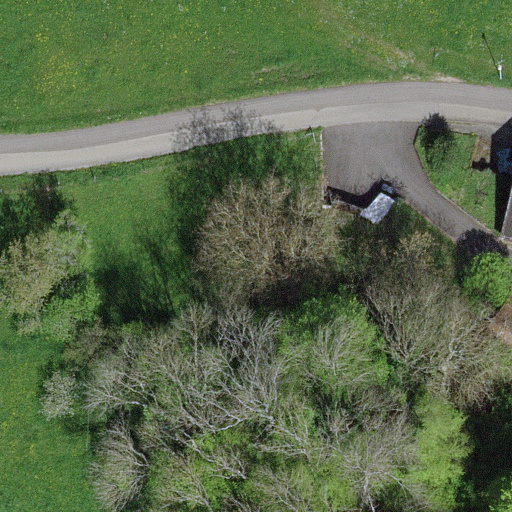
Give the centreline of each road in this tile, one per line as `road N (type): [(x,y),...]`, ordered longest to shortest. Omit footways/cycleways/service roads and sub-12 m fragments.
road 1 (unclassified): [(0,166),(163,148),(362,105)]
road 2 (track): [(362,105),(422,201),(511,269)]
road 3 (residential): [(362,105),(431,101),(511,111)]
